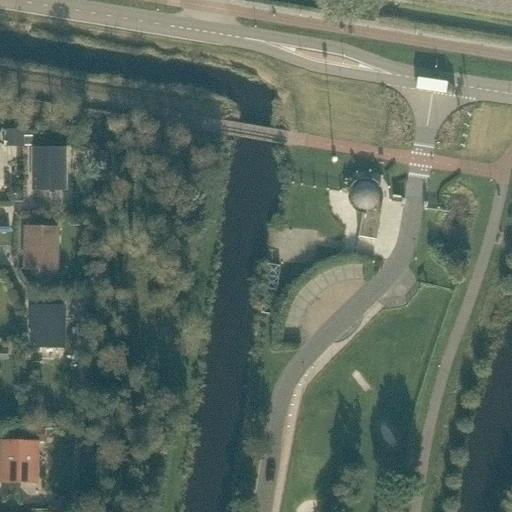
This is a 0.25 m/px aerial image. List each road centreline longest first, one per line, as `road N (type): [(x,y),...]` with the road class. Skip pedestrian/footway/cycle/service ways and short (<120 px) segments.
road 1 (unclassified): [(257,511),(279,396),(293,367),(400,258),(432,81)]
road 2 (tertiary): [(261,40),(8,0)]
road 3 (tertiary): [(391,74),(339,48),(261,40)]
road 4 (tertiary): [(261,40),(315,66),(391,74)]
